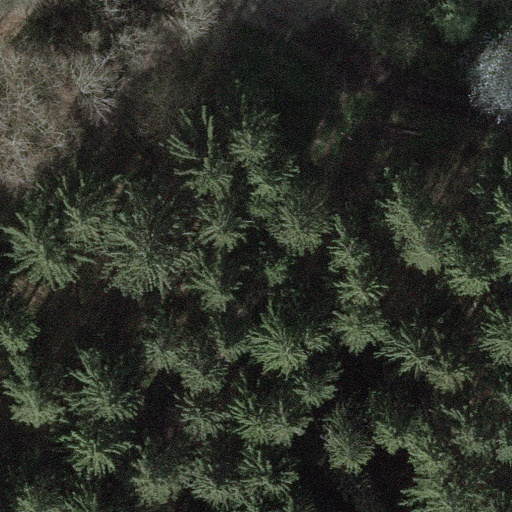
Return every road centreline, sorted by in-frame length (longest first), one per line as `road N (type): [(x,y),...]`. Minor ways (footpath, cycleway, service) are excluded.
road 1 (track): [(224,0),(376,76),(511,96)]
road 2 (track): [(0,179),(208,0)]
